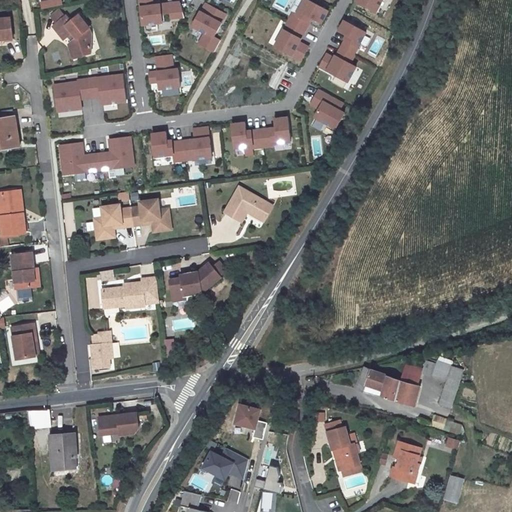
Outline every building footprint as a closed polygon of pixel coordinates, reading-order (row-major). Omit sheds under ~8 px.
[(51,0),(48,0),(41,1),(42,10),(53,8),(51,0)] [(151,0),(139,0),(142,25),(165,22),(164,14),(170,13),(171,18),(185,17),(180,2),(152,5),(151,0)] [(293,13),(288,23),(305,31),(310,22),(308,22),(311,17),(321,23),(328,11),(307,0),(305,0),(297,15),(293,13)] [(357,0),(356,1),(376,12),(382,0),(357,0)] [(202,12),(200,11),(192,26),(205,33),(199,44),(214,52),(221,40),(214,37),(222,23),(221,22),(225,14),(206,4),(202,12)] [(57,20),(68,12),(64,8),(54,16),(57,20)] [(57,20),(55,22),(65,36),(70,32),(75,40),(70,44),(73,58),(93,53),(90,34),(83,32),(91,27),(80,12),(71,18),(68,12),(57,20)] [(11,18),(0,19),(0,40),(14,39),(11,18)] [(366,32),(344,20),(339,31),(347,35),(345,39),(346,39),(341,48),(354,55),(366,32)] [(305,31),(288,23),(275,46),(301,60),(308,47),(299,42),(305,31)] [(70,32),(65,36),(70,44),(75,40),(70,32)] [(149,38),(151,45),(162,43),(160,35),(149,38)] [(375,56),(383,39),(376,36),(369,54),(375,56)] [(354,55),(341,48),(337,56),(336,55),(334,58),(327,54),(320,67),(348,81),(356,67),(350,64),(355,55),(354,55)] [(172,65),(171,54),(156,56),(158,71),(148,72),(150,84),(159,82),(160,90),(181,88),(179,69),(171,70),(170,65),(172,65)] [(123,75),(89,79),(91,94),(100,93),(102,103),(126,101),(123,75)] [(91,94),(89,79),(78,80),(79,82),(55,85),(58,111),(82,108),(81,99),(91,98),(91,94)] [(343,103),(319,90),(311,104),(320,109),(316,117),(337,129),(345,114),(339,110),(343,103)] [(0,115),(0,146),(10,144),(10,143),(19,141),(12,113),(0,115)] [(261,130),(263,147),(274,146),(274,144),(291,142),(288,118),(275,119),(276,128),(261,130)] [(263,147),(261,130),(246,132),(244,123),(231,125),(234,148),(253,146),(253,148),(263,147)] [(211,157),(208,128),(194,130),(195,140),(182,141),(184,160),(211,157)] [(184,160),(182,141),(172,142),(172,141),(167,141),(166,132),(152,134),(155,157),(173,155),(174,162),(184,160)] [(134,166),(131,137),(110,140),(111,153),(111,156),(108,156),(107,153),(97,154),(99,170),(134,166)] [(83,158),(82,143),(60,146),(64,174),(99,170),(97,154),(88,155),(88,158),(83,158)] [(16,188),(0,189),(0,230),(0,233),(25,231),(23,210),(18,211),(16,188)] [(270,212),(238,192),(221,217),(237,227),(244,216),(261,226),(270,212)] [(139,207),(129,208),(131,226),(142,225),(141,221),(150,220),(151,227),(169,225),(167,210),(158,211),(157,200),(139,202),(139,207)] [(93,218),(95,233),(113,231),(112,225),(121,224),(121,227),(131,226),(129,208),(119,209),(119,204),(101,206),(102,217),(93,218)] [(210,233),(216,231),(213,217),(207,218),(210,233)] [(169,225),(151,227),(152,233),(169,231),(169,225)] [(132,227),(120,229),(124,247),(136,245),(132,227)] [(113,231),(95,233),(96,239),(113,237),(113,231)] [(32,250),(11,253),(16,287),(37,284),(34,266),(32,250)] [(223,260),(216,266),(223,274),(230,268),(223,260)] [(185,295),(205,292),(204,288),(211,287),(224,275),(223,274),(213,262),(202,271),(181,273),(182,278),(169,280),(172,301),(185,299),(185,295)] [(124,309),(145,306),(145,304),(158,302),(155,277),(143,278),(143,281),(127,283),(128,286),(100,289),(102,303),(117,301),(118,308),(123,307),(124,309)] [(0,300),(0,311),(1,313),(22,299),(20,296),(12,301),(8,295),(0,300)] [(103,310),(118,308),(117,301),(102,303),(103,310)] [(33,321),(11,324),(16,356),(35,353),(31,331),(35,330),(33,321)] [(104,334),(93,335),(94,345),(91,345),(94,369),(110,367),(109,359),(108,344),(112,344),(110,331),(104,332),(104,334)] [(171,338),(163,338),(164,356),(172,356),(171,338)] [(35,353),(16,356),(17,363),(36,360),(35,353)] [(419,384),(381,372),(370,369),(366,383),(365,385),(383,390),(381,396),(413,405),(419,384)] [(354,390),(363,393),(363,391),(365,385),(366,383),(356,380),(354,390)] [(383,390),(365,385),(363,391),(381,396),(383,390)] [(259,410),(239,405),(235,424),(255,429),(252,438),(262,440),(267,423),(257,421),(259,410)] [(137,409),(99,414),(101,431),(119,429),(120,430),(135,428),(139,422),(137,409)] [(433,413),(429,425),(442,430),(446,418),(433,413)] [(339,421),(324,427),(327,434),(342,429),(339,421)] [(345,428),(327,434),(336,456),(339,455),(347,474),(365,467),(356,445),(352,447),(345,428)] [(75,434),(50,436),(53,470),(75,468),(74,454),(77,454),(75,434)] [(461,443),(451,440),(449,448),(459,450),(461,443)] [(422,450),(401,443),(397,459),(403,460),(402,466),(401,465),(399,470),(398,469),(395,478),(410,483),(412,474),(418,477),(421,465),(418,464),(422,450)] [(247,460),(225,448),(221,457),(210,452),(202,468),(224,479),(228,472),(229,469),(243,476),(247,460)] [(339,455),(336,456),(342,475),(347,474),(339,455)] [(282,483),(279,482),(280,476),(278,468),(270,466),(266,482),(257,480),(255,487),(281,494),(283,487),(282,483)] [(229,469),(228,472),(242,480),(243,476),(229,469)] [(418,477),(412,474),(410,483),(415,484),(418,477)] [(451,476),(444,500),(457,503),(464,480),(451,476)] [(197,511),(201,499),(184,495),(179,511),(197,511)]
